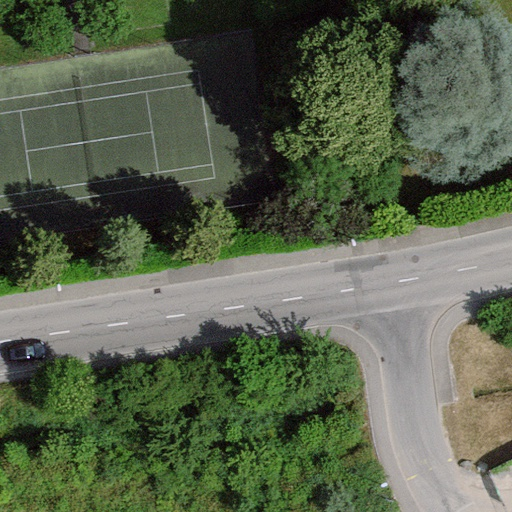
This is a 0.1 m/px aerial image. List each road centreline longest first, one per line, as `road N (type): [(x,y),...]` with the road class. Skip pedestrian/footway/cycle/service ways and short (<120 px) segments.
road 1 (tertiary): [(393,282),(0,341)]
road 2 (residential): [(393,282),(415,425),(453,511)]
road 3 (tertiary): [(511,258),(393,282)]
